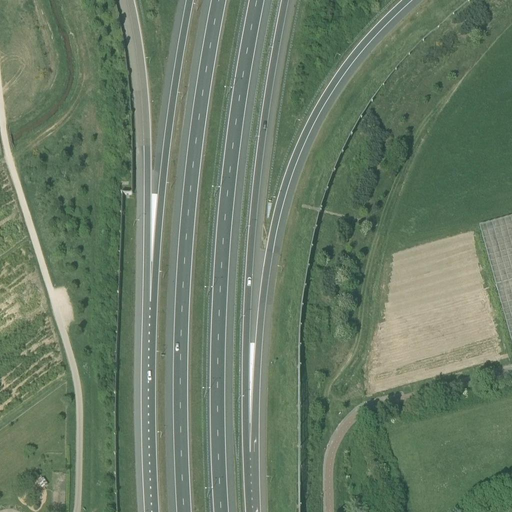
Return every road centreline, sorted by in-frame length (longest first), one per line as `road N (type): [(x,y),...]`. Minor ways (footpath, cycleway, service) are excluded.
road 1 (motorway): [(223,511),(219,303),(256,0)]
road 2 (motorway): [(219,0),(184,270),(184,511)]
road 3 (motorway): [(249,456),(271,242),(296,152),(343,71),(409,0)]
road 4 (motorway): [(249,456),(248,311),(259,181),(289,0)]
road 5 (motorway): [(189,0),(153,304)]
road 6 (motorway): [(131,0),(149,157),(153,304)]
road 7 (track): [(55,311),(0,96)]
road 8 (motorway): [(153,304),(155,511)]
road 9 (unclassified): [(75,511),(79,402),(55,311)]
